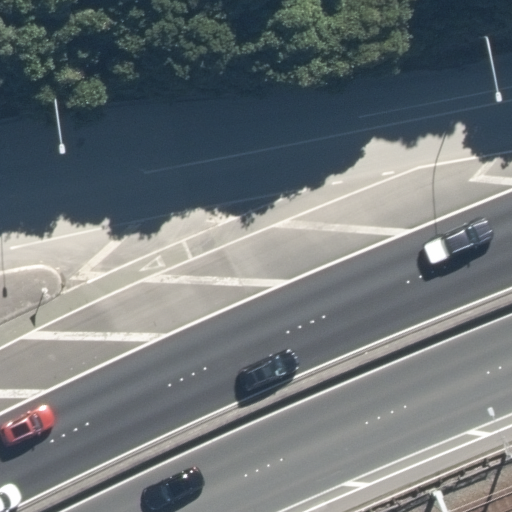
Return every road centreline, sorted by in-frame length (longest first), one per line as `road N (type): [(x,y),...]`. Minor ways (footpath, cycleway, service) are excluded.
road 1 (trunk): [(0,474),(347,308),(511,240)]
road 2 (trunk): [(0,223),(511,110)]
road 3 (trunk): [(511,369),(273,466),(182,511)]
